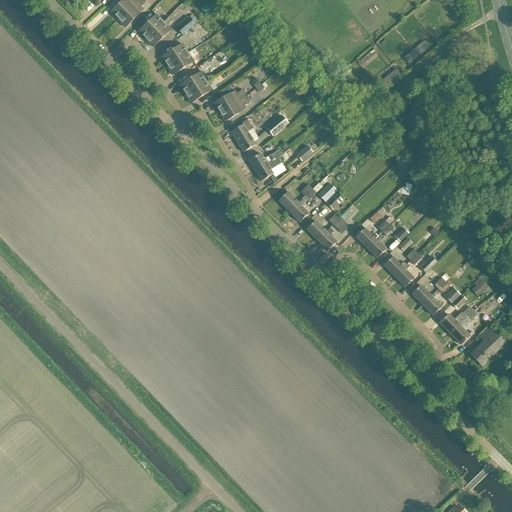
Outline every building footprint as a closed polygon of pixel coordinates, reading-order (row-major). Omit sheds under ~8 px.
[(124,0),(111,14),(118,21),(140,0),(124,0)] [(141,0),(140,0),(118,21),(126,29),(144,11),(141,9),(146,4),(141,0)] [(238,8),(233,13),(237,18),(242,13),(238,8)] [(176,30),(182,37),(198,22),(192,15),(176,30)] [(156,16),(138,33),(146,41),(164,24),(156,16)] [(153,49),(171,31),(164,24),(146,41),(153,49)] [(422,44),(404,59),(409,65),(429,49),(424,42),(422,44)] [(182,45),(161,59),(168,69),(188,55),(182,45)] [(266,46),(255,54),(260,60),(271,52),(266,46)] [(373,51),(359,63),(362,67),(377,54),(373,51)] [(173,77),(194,63),(188,55),(168,69),(173,77)] [(393,73),(378,85),(383,92),(402,77),(396,70),(393,72),(393,73)] [(201,73),(180,87),(185,96),(206,83),(201,73)] [(212,92),(206,83),(185,96),(191,105),(212,92)] [(259,83),(254,86),(259,93),(264,89),(259,83)] [(214,105),(219,114),(241,101),(247,98),(243,91),(237,95),(235,92),(214,105)] [(241,101),(219,114),(225,123),(246,110),(245,108),(251,104),(247,98),(241,101)] [(282,117),(267,130),(273,138),(289,125),(282,117)] [(256,146),(254,143),(258,139),(253,131),(247,121),(241,125),(242,126),(231,133),(244,154),(256,146)] [(308,147),(297,156),(302,163),(313,154),(308,147)] [(249,162),(256,174),(278,160),(277,157),(275,154),(264,160),(261,155),(249,162)] [(278,160),(256,174),(262,183),(273,176),(271,171),(281,165),(278,160)] [(313,190),(305,197),(309,202),(317,194),(322,188),(319,185),(313,190)] [(406,185),(404,191),(410,193),(412,187),(406,185)] [(301,193),(305,197),(313,190),(308,186),(301,193)] [(325,202),(336,191),(332,187),(321,198),(325,202)] [(412,193),(418,198),(422,193),(417,188),(412,193)] [(327,204),(333,211),(345,200),(338,193),(327,204)] [(279,202),(289,213),(298,204),(288,194),(279,202)] [(309,215),(301,208),(308,201),(305,198),(298,204),(289,213),(300,224),(309,215)] [(349,210),(340,219),(333,226),(337,230),(353,214),(349,210)] [(378,213),(370,220),(373,224),(381,217),(378,213)] [(329,222),(333,226),(340,219),(336,214),(329,222)] [(382,233),(390,226),(393,222),(389,218),(386,222),(378,229),(382,233)] [(317,242),(326,233),(316,222),(307,231),(317,242)] [(390,226),(382,233),(386,238),(394,230),(390,226)] [(326,233),(317,242),(328,253),(337,244),(329,236),(333,233),(330,229),(326,233)] [(430,233),(435,238),(439,234),(434,229),(430,233)] [(356,239),(366,249),(375,240),(365,230),(356,239)] [(404,230),(395,238),(400,243),(408,235),(404,230)] [(399,248),(404,253),(413,244),(407,239),(399,248)] [(375,240),(366,249),(377,260),(386,251),(375,240)] [(406,258),(411,262),(418,255),(414,250),(406,258)] [(418,255),(411,262),(414,266),(422,259),(418,255)] [(384,267),(395,278),(406,266),(404,263),(401,266),(393,258),(384,267)] [(431,258),(420,270),(426,275),(437,264),(431,258)] [(406,266),(395,278),(405,289),(414,280),(406,272),(410,267),(407,265),(406,266)] [(442,279),(434,286),(439,291),(446,284),(442,279)] [(479,279),(474,285),(476,287),(482,294),(488,288),(479,279)] [(446,285),(438,292),(443,296),(450,289),(446,285)] [(412,296),(422,306),(431,298),(421,287),(412,296)] [(444,298),(452,306),(460,297),(453,290),(444,298)] [(436,293),(431,298),(422,306),(433,317),(442,309),(434,301),(439,296),(436,293)] [(462,297),(452,306),(457,311),(466,302),(462,297)] [(440,324),(451,336),(473,315),(475,313),(470,308),(463,315),(461,314),(454,321),(449,316),(440,324)] [(462,330),(469,323),(470,324),(478,316),(475,313),(473,315),(451,336),(461,346),(470,337),(462,330)] [(505,345),(490,329),(480,338),(484,343),(470,356),(482,368),(505,345)]
